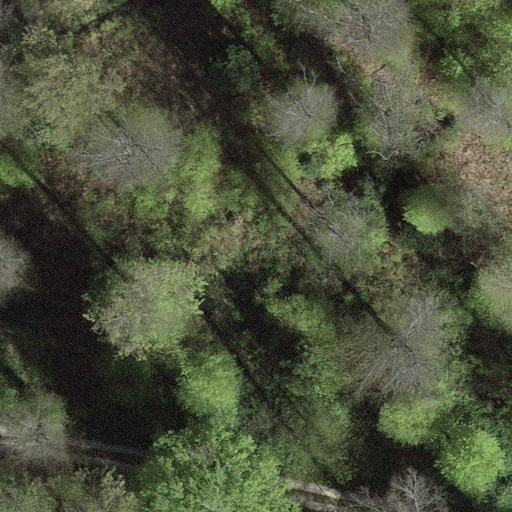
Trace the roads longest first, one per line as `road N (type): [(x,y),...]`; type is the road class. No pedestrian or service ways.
road 1 (track): [(436,511),(0,434)]
road 2 (track): [(126,0),(0,45)]
